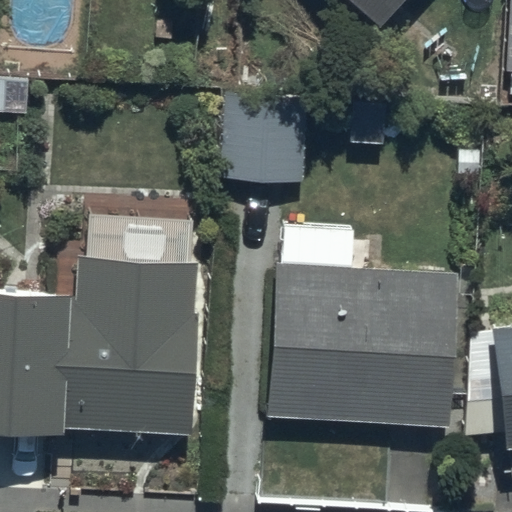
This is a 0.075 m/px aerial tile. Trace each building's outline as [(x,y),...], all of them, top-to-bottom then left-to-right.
[(511,0),(503,0),(501,79),(511,79),(511,0)] [(26,66),(0,65),(0,101),(24,103),(26,66)] [(302,84),(221,80),(219,165),(298,169),(302,84)] [(457,273),(356,267),(358,231),(284,227),(282,263),(274,262),(265,418),(448,428),(457,273)] [(0,288),(0,428),(64,433),(65,426),(192,434),(200,311),(193,310),(196,263),(80,255),(78,294),(0,288)] [(511,320),(490,323),(505,452),(511,451),(511,320)]
